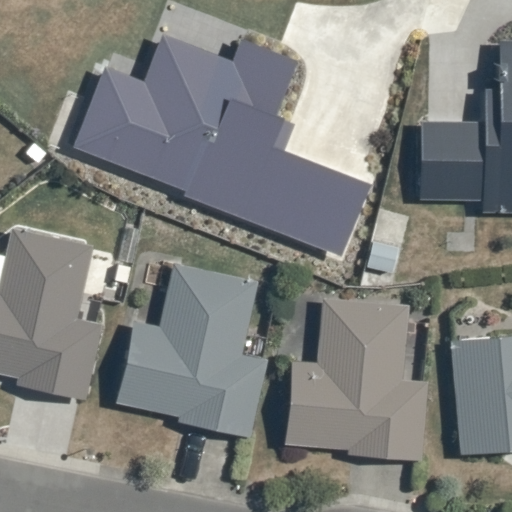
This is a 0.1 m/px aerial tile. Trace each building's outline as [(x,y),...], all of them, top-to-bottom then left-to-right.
[(112,63),(98,57),(84,94),(68,88),(47,143),(345,259),(374,185),(252,138),(289,42),(179,0),(169,0),(145,63),(116,52),(112,63)] [(413,155),(485,158),(483,196),(511,197),(511,27),(490,27),(489,67),(417,64),(413,155)] [(87,243),(8,224),(2,250),(0,249),(0,375),(79,394),(96,322),(69,316),(87,243)] [(252,276),(167,259),(155,317),(131,313),(113,403),(246,430),(261,355),(237,350),(252,276)] [(286,315),(280,439),(343,442),(342,455),(416,458),(420,378),(399,377),(402,298),(318,295),(317,316),(286,315)] [(511,439),(511,328),(446,334),(455,444),(511,439)]
